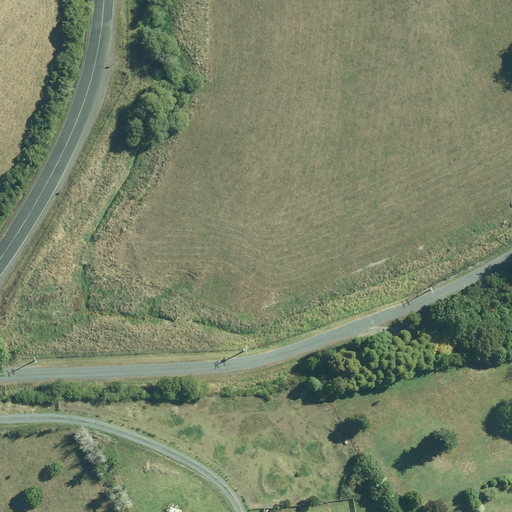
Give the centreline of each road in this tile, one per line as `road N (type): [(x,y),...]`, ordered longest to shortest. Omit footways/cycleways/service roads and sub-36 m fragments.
road 1 (track): [(511,253),(467,279),(290,348),(160,373),(0,379)]
road 2 (unclassified): [(105,0),(75,129),(26,237),(0,267)]
